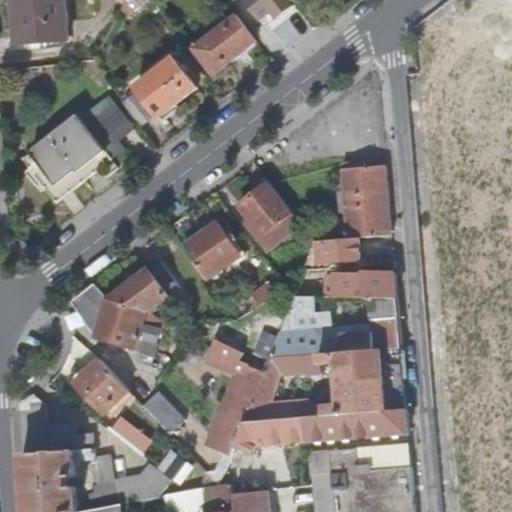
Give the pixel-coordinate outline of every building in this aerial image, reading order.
[(11,0),(13,28),(16,28),(17,45),(71,40),(68,0),(63,0),(62,0),(11,0)] [(117,0),(123,8),(128,0),(117,0)] [(127,14),(144,0),(128,0),(123,8),(127,14)] [(246,0),(265,24),(277,15),(282,22),(300,7),(294,0),(246,0)] [(426,33),(434,152),(444,162),(458,148),(485,147),(475,137),(507,104),(510,150),(511,149),(511,23),(500,13),(499,0),(470,0),(450,1),(464,15),(465,31),(426,33)] [(227,65),(257,42),(237,17),(194,49),(217,80),(230,69),(227,65)] [(160,116),(211,76),(191,50),(140,89),(160,116)] [(133,89),(123,97),(140,120),(151,111),(133,89)] [(87,116),(113,149),(139,128),(112,96),(87,116)] [(21,160),(56,205),(112,161),(77,116),(21,160)] [(392,236),(386,167),(365,169),(364,161),(343,164),(345,191),(338,192),(340,216),(347,215),(350,240),(359,239),(392,236)] [(273,187),(263,172),(250,182),(258,192),(241,206),(255,224),(250,228),(259,239),(293,213),(273,187)] [(219,221),(186,246),(210,278),(243,253),(219,221)] [(360,254),(359,239),(350,240),(327,242),(329,261),(341,259),(341,257),(360,254)] [(160,262),(109,301),(110,303),(148,314),(181,289),(160,262)] [(397,298),(395,273),(371,275),(371,277),(336,279),(336,296),(397,298)] [(288,287),(280,277),(254,294),(262,304),(288,287)] [(97,285),(73,304),(98,341),(154,358),(163,330),(146,325),(148,314),(110,303),(109,301),(97,285)] [(288,312),(307,312),(316,312),(316,296),(294,295),(294,296),(288,312)] [(342,353),(341,332),(307,333),(307,312),(288,312),(281,329),(269,359),(342,353)] [(401,349),(399,317),(362,321),(362,324),(340,326),(341,332),(342,353),(401,349)] [(266,323),(250,363),(265,369),(269,359),(281,329),(266,323)] [(218,487),(233,449),(243,424),(265,369),(250,363),(213,349),(207,364),(244,379),(215,450),(222,453),(214,473),(207,476),(218,487)] [(407,409),(401,349),(342,353),(269,359),(265,369),(243,424),(306,418),(407,409)] [(129,394),(99,362),(77,383),(107,414),(129,394)] [(158,394),(143,408),(170,437),(185,423),(158,394)] [(52,408),(36,396),(20,402),(24,454),(97,448),(96,440),(74,441),(72,426),(53,428),(52,408)] [(306,418),(308,443),(409,434),(407,409),(306,418)] [(129,418),(120,430),(145,449),(154,437),(129,418)] [(243,424),(233,449),(250,456),(254,447),(281,445),(282,451),(294,450),(293,444),(308,443),(306,418),(243,424)] [(410,447),(358,451),(360,471),(412,467),(410,447)] [(97,448),(24,454),(27,502),(28,511),(79,511),(76,474),(80,474),(87,464),(98,463),(98,460),(97,448)] [(334,474),(337,511),(415,511),(412,467),(360,471),(358,451),(332,453),(334,474)] [(332,453),(309,454),(310,477),(314,476),(334,474),(332,453)] [(171,457),(160,470),(179,486),(190,473),(171,457)] [(112,459),(98,460),(98,463),(100,486),(116,484),(112,459)] [(122,510),(158,502),(170,483),(150,466),(140,477),(116,484),(119,511),(122,510)] [(205,474),(198,492),(218,487),(207,476),(205,474)] [(337,511),(334,474),(314,476),(316,511),(337,511)] [(94,500),(95,511),(113,511),(119,511),(116,484),(100,486),(101,499),(94,500)] [(163,500),(164,511),(233,511),(231,494),(230,485),(218,487),(198,492),(185,495),(163,500)] [(233,511),(269,511),(267,490),(231,494),(233,511)]
